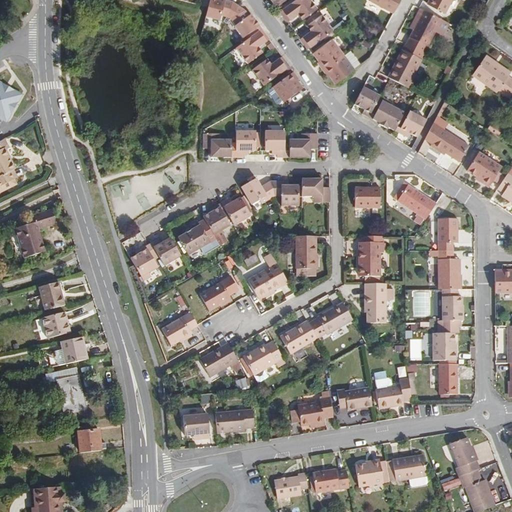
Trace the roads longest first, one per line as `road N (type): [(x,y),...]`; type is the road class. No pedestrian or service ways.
road 1 (secondary): [(116,320),(48,88),(47,27)]
road 2 (residential): [(487,414),(235,455)]
road 3 (residential): [(334,167),(335,278),(262,321),(228,321)]
road 4 (residential): [(334,167),(252,169),(143,231)]
road 5 (residential): [(482,256),(487,414)]
road 6 (secondary): [(153,469),(147,404),(116,320)]
road 7 (residential): [(252,0),(331,106)]
road 8 (residential): [(407,0),(378,54),(331,106)]
